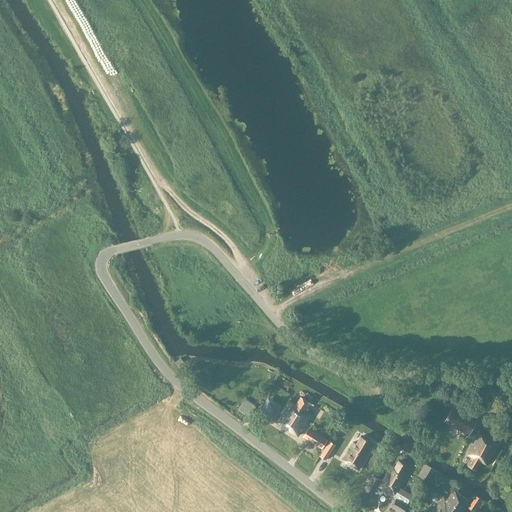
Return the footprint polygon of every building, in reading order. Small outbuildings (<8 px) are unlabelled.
[(289,402),(286,407),(276,424),(298,437),(311,415),(305,411),(309,403),(300,398),(295,406),(289,402)] [(255,408),(244,400),(237,409),(247,417),(255,408)] [(273,415),(277,404),(268,400),(263,411),(273,415)] [(470,402),(468,411),(480,413),(482,404),(470,402)] [(452,407),(444,422),(469,435),(477,420),(452,407)] [(321,449),(328,440),(309,428),(302,437),(321,449)] [(479,431),(466,454),(472,457),(467,466),(476,471),(481,462),(487,466),(500,443),(479,431)] [(349,465),(358,470),(369,452),(366,450),(371,442),(361,436),(356,444),(353,442),(343,459),(349,464),(349,465)] [(330,441),(319,456),(326,461),(336,446),(330,441)] [(391,466),(378,487),(396,499),(391,508),(398,511),(403,511),(407,505),(406,505),(409,500),(396,492),(407,474),(404,472),(407,467),(399,462),(394,469),(391,466)] [(418,477),(423,480),(430,467),(425,464),(418,477)] [(438,471),(430,467),(423,480),(430,485),(438,471)] [(372,495),(381,481),(372,476),(364,490),(372,495)] [(465,511),(462,510),(468,501),(453,491),(447,500),(443,498),(434,511),(465,511)] [(477,511),(484,501),(476,496),(468,508),(473,511),(477,511)]
